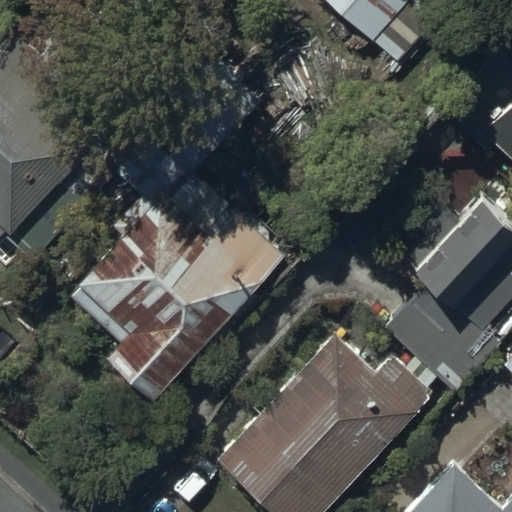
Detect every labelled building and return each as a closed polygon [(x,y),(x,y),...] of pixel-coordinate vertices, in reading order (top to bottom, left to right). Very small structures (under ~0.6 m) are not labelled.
[(337,0),(394,58),(452,0),(337,0)] [(0,228),(4,224),(30,248),(134,135),(17,26),(0,44),(0,228)] [(511,154),(511,60),(497,48),(444,107),(489,148),(497,140),(511,154)] [(153,391),(283,250),(234,205),(214,227),(164,182),(76,278),(81,282),(73,291),(124,337),(111,352),(153,391)] [(511,293),(511,220),(483,195),(441,241),(428,229),(395,265),(418,286),(384,323),(455,388),(501,338),(485,323),(511,293)] [(278,511),(320,511),(433,390),(392,352),(378,367),(335,327),(216,455),(278,511)] [(511,511),(511,492),(503,502),(455,458),(404,511),(511,511)]
